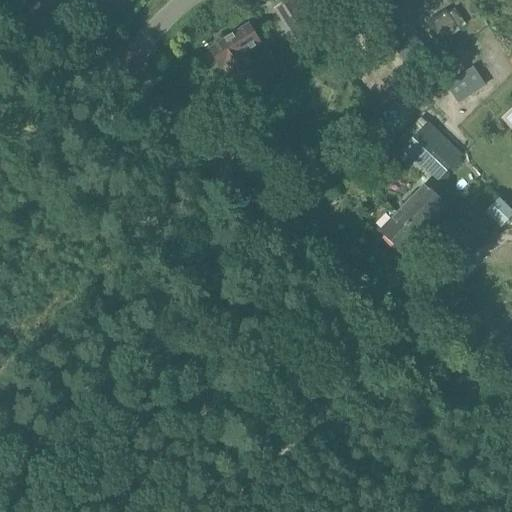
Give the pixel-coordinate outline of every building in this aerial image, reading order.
[(296,43),(314,32),(303,15),(293,22),(282,5),(275,9),(296,43)] [(442,43),(460,31),(467,27),(456,10),(449,14),(446,11),(429,22),(442,43)] [(249,25),(210,50),(222,69),(224,68),(233,83),(256,68),(246,54),(261,44),(249,25)] [(395,50),(418,79),(438,63),(415,34),(395,50)] [(473,94),(461,77),(448,86),(460,104),(473,94)] [(511,111),(503,119),(511,129),(511,111)] [(439,182),(463,156),(428,122),(427,123),(422,118),(399,142),(404,147),(403,148),(439,182)] [(425,186),(398,214),(420,236),(448,207),(425,186)] [(511,218),(511,211),(500,199),(486,213),(502,229),(511,218)] [(445,233),(457,248),(487,233),(471,212),(445,233)] [(420,236),(398,214),(380,233),(403,254),(420,236)]
